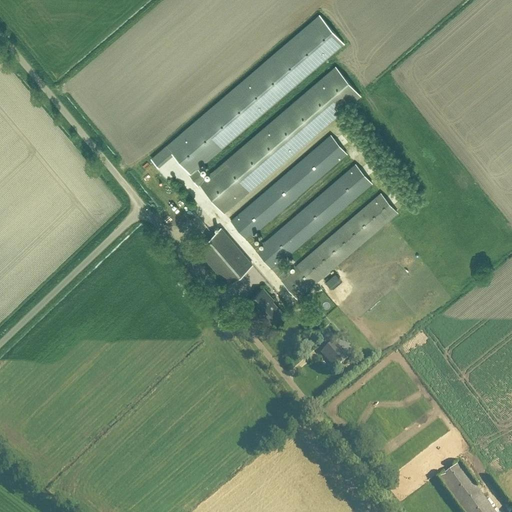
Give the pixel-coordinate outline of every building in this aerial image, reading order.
[(189,173),(187,174),(196,184),(198,183),(222,212),(359,94),(334,65),(204,177),(196,168),(343,43),(319,15),(151,158),(157,166),(172,153),(189,173)] [(296,298),(397,212),(380,192),(290,269),(282,260),(372,182),(355,163),(259,244),(251,235),(347,153),(330,134),(230,220),(245,238),(256,251),(256,252),(271,268),(281,280),(281,281),(296,298)] [(394,194),(390,197),(395,205),(399,202),(394,194)] [(196,248),(227,285),(251,265),(220,228),(196,248)] [(269,323),(281,312),(271,301),(273,299),(263,288),(247,302),(255,311),(257,310),(269,323)] [(335,370),(347,359),(334,344),(336,342),(330,335),(320,344),(326,350),(321,354),(335,370)] [(462,511),(492,511),(458,465),(439,480),(462,511)]
